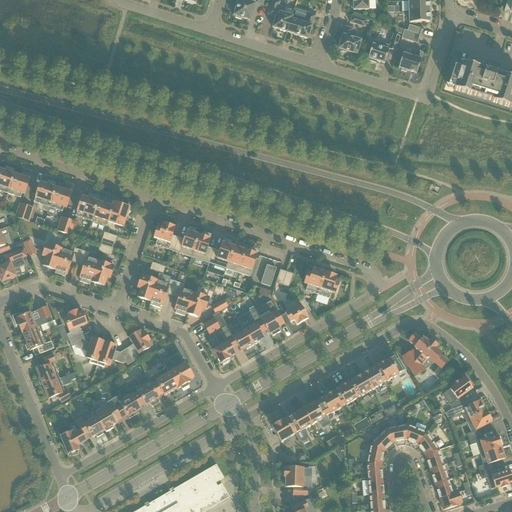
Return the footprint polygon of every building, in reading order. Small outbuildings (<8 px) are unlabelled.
[(247,0),(247,2),(240,0),(238,0),(238,2),(236,2),(234,7),(236,8),(233,16),(235,17),(235,18),(241,20),(241,19),(250,21),(256,4),(262,6),(263,0),(247,0)] [(286,33),(292,16),(291,17),(283,14),(285,8),(278,6),(280,2),(272,0),(271,6),(268,15),(275,18),(272,28),(286,33)] [(352,0),(353,4),(351,4),(351,9),(353,9),(353,11),(368,10),(367,0),(352,0)] [(429,12),(429,1),(408,2),(409,12),(429,12)] [(429,13),(429,12),(409,12),(409,24),(429,23),(429,21),(430,21),(430,22),(431,22),(430,13),(429,13)] [(300,18),(292,16),(286,33),(308,40),(315,16),(308,14),(305,21),(299,19),(300,18)] [(365,28),(367,21),(352,16),(350,23),(365,28)] [(409,26),(407,31),(420,35),(421,30),(409,26)] [(356,55),(359,46),(360,42),(350,38),(352,30),(345,28),(341,40),(340,39),(338,45),(339,45),(338,49),(340,50),(339,51),(345,53),(345,52),(356,55)] [(420,35),(407,31),(404,30),(402,35),(401,39),(416,44),(417,44),(420,35)] [(373,41),(371,49),(367,59),(370,59),(369,61),(375,63),(376,61),(384,64),(388,51),(388,50),(395,52),(400,37),(393,35),(389,46),(373,41)] [(423,53),(416,51),(414,58),(402,54),(398,68),(401,69),(401,71),(406,73),(406,71),(416,74),(423,53)] [(511,79),(499,76),(496,75),(497,70),(486,66),(484,71),(481,70),(462,64),(461,64),(455,62),(449,82),(455,84),(454,89),(453,90),(473,96),(510,108),(511,107),(510,107),(511,102),(511,79)] [(0,191),(7,194),(13,175),(12,174),(13,171),(5,168),(4,172),(0,170),(0,191)] [(20,177),(13,175),(7,194),(20,198),(21,194),(24,195),(29,180),(27,179),(26,176),(23,175),(20,177)] [(33,203),(49,208),(55,189),(54,188),(55,184),(47,182),(46,186),(40,184),(33,203)] [(62,191),(55,189),(49,208),(62,212),(63,208),(66,209),(71,194),(69,193),(68,190),(65,189),(62,191)] [(75,217),(91,222),(97,203),(95,202),(97,198),(89,195),(88,199),(81,197),(78,207),(75,217)] [(113,205),(112,205),(103,202),(102,204),(97,203),(91,222),(106,227),(108,222),(107,222),(113,205)] [(22,220),(26,206),(20,204),(15,218),(22,220)] [(113,204),(112,205),(113,205),(107,222),(108,222),(123,227),(129,209),(125,208),(125,206),(118,204),(117,205),(113,204)] [(33,209),(26,206),(22,220),(28,222),(33,209)] [(64,234),(68,220),(61,218),(57,231),(64,234)] [(75,222),(68,220),(64,234),(70,236),(75,222)] [(155,246),(173,252),(178,238),(172,236),(174,228),(162,224),(160,229),(157,228),(153,239),(157,240),(155,246)] [(191,258),(198,236),(186,232),(183,240),(178,238),(173,252),(191,258)] [(104,233),(102,239),(115,244),(117,237),(104,233)] [(2,238),(0,234),(0,254),(10,251),(8,245),(7,245),(4,237),(2,238)] [(210,240),(198,236),(191,258),(208,264),(213,250),(207,248),(210,240)] [(113,250),(115,244),(102,239),(100,245),(113,250)] [(36,254),(30,241),(24,244),(29,257),(36,254)] [(208,264),(206,272),(223,278),(226,270),(233,248),(221,244),(219,252),(213,250),(208,264)] [(54,271),(61,250),(46,245),(42,257),(45,258),(42,267),(54,271)] [(111,256),(113,250),(100,245),(97,252),(111,256)] [(238,273),(245,251),(233,248),(226,270),(238,273)] [(0,267),(0,280),(0,281),(1,284),(3,283),(3,284),(9,282),(9,281),(16,278),(12,268),(15,266),(16,268),(24,265),(23,262),(28,260),(23,249),(3,257),(3,258),(4,258),(7,264),(0,267)] [(71,263),(77,265),(81,251),(74,249),(73,254),(61,250),(54,271),(55,271),(55,274),(64,277),(65,274),(67,275),(71,263)] [(91,283),(98,262),(87,258),(88,254),(81,251),(77,265),(83,267),(79,279),(81,279),(80,282),(89,285),(90,283),(91,283)] [(257,255),(245,251),(238,273),(249,277),(257,255)] [(114,267),(98,262),(91,283),(104,287),(107,279),(110,280),(114,267)] [(163,274),(165,267),(152,263),(149,270),(163,274)] [(266,266),(260,284),(270,287),(276,269),(266,266)] [(282,286),(286,272),(280,270),(275,283),(282,286)] [(317,295),(324,274),(313,270),(311,275),(307,274),(303,284),(307,285),(305,292),(317,295)] [(293,274),(286,272),(282,286),(288,288),(293,274)] [(336,277),(324,274),(317,295),(329,299),(331,293),(335,295),(338,284),(334,283),(336,277)] [(149,302),(156,281),(141,276),(137,289),(140,290),(137,298),(149,302)] [(166,294),(172,296),(176,283),(169,280),(168,285),(156,281),(149,302),(151,303),(150,305),(159,308),(160,306),(162,306),(166,294)] [(187,314),(193,293),(182,290),(184,285),(176,283),(172,296),(178,298),(174,310),(176,311),(175,314),(184,317),(185,314),(187,314)] [(209,299),(193,293),(187,314),(199,319),(202,310),(205,311),(209,299)] [(303,299),(297,302),(304,315),(310,311),(303,299)] [(307,320),(304,315),(297,302),(296,300),(285,306),(288,312),(284,314),(290,323),(293,321),(296,326),(307,320)] [(227,307),(223,301),(211,308),(215,314),(227,307)] [(270,302),(255,311),(266,331),(269,335),(271,334),(272,337),(280,332),(279,330),(279,329),(278,328),(284,325),(270,302)] [(38,327),(52,322),(51,317),(47,307),(21,317),(20,314),(12,317),(16,326),(18,325),(22,334),(38,327)] [(249,324),(242,328),(253,347),(259,343),(258,342),(263,339),(260,334),(266,331),(255,311),(253,307),(249,310),(251,314),(245,318),(249,324)] [(67,335),(69,341),(82,336),(79,328),(86,325),(81,312),(78,314),(77,311),(68,314),(69,317),(64,319),(70,334),(67,335)] [(234,355),(231,350),(220,331),(213,319),(203,325),(209,336),(212,334),(219,346),(212,350),(213,352),(220,364),(222,364),(223,365),(229,362),(228,360),(229,359),(229,358),(234,355)] [(253,347),(242,328),(235,333),(231,326),(229,326),(220,331),(231,350),(237,346),(240,352),(245,349),(246,351),(253,347)] [(45,344),(38,327),(22,334),(29,351),(37,349),(39,355),(52,350),(49,343),(45,344)] [(133,345),(125,350),(133,362),(138,359),(137,356),(150,348),(147,343),(149,341),(144,333),(142,335),(140,332),(128,339),(133,345)] [(413,351),(402,357),(414,376),(424,370),(421,365),(424,363),(427,360),(433,365),(434,363),(441,369),(447,362),(440,356),(441,354),(439,353),(441,351),(437,348),(437,347),(430,341),(430,342),(425,338),(424,340),(422,339),(421,340),(414,335),(408,342),(415,348),(414,349),(415,350),(414,352),(413,351)] [(96,366),(104,343),(91,339),(90,344),(85,342),(82,336),(69,341),(71,347),(74,346),(75,349),(87,352),(85,359),(90,360),(89,363),(96,366)] [(116,347),(104,343),(96,366),(104,368),(105,365),(110,367),(112,361),(123,364),(125,363),(127,366),(133,362),(125,350),(120,353),(115,352),(116,347)] [(42,385),(42,386),(59,380),(52,363),(55,362),(52,355),(43,359),(45,365),(43,366),(44,368),(36,371),(40,379),(38,380),(40,386),(42,385)] [(389,360),(378,367),(386,382),(398,375),(397,375),(405,370),(398,359),(395,361),(394,358),(389,361),(389,360)] [(169,360),(163,363),(178,389),(181,388),(182,390),(188,386),(187,384),(190,382),(189,382),(193,380),(181,360),(172,365),(169,360)] [(178,390),(178,389),(163,363),(163,364),(166,369),(150,378),(152,382),(149,384),(158,398),(163,395),(164,397),(177,389),(178,390)] [(386,382),(378,367),(377,367),(378,368),(374,370),(374,369),(362,375),(371,390),(382,384),(382,383),(385,381),(386,382)] [(64,384),(78,380),(75,373),(62,378),(64,384)] [(371,390),(362,375),(351,382),(352,383),(348,385),(348,384),(347,384),(356,399),(356,398),(359,396),(360,397),(371,390)] [(465,381),(464,379),(459,383),(458,382),(454,385),(454,386),(442,396),(453,410),(463,404),(459,399),(472,389),(471,388),(472,387),(467,380),(465,381)] [(64,393),(59,380),(42,386),(48,400),(56,397),(57,399),(58,398),(61,403),(70,398),(67,392),(64,393)] [(157,398),(158,398),(149,384),(148,381),(147,381),(150,385),(142,390),(139,385),(129,392),(139,409),(145,405),(146,407),(150,404),(152,407),(159,403),(158,400),(157,398)] [(356,399),(347,384),(336,391),(337,392),(333,394),(333,393),(332,393),(341,408),(341,407),(344,405),(345,406),(356,399)] [(140,411),(139,409),(129,392),(128,392),(130,394),(121,399),(119,396),(110,401),(111,401),(110,401),(121,419),(126,416),(127,418),(128,417),(129,419),(136,416),(135,414),(140,411)] [(341,408),(332,393),(321,400),(318,403),(325,416),(329,413),(329,414),(341,408)] [(116,422),(121,419),(110,401),(100,407),(102,411),(94,415),(92,412),(103,432),(104,431),(106,433),(113,429),(112,427),(117,424),(116,422)] [(465,409),(463,404),(453,410),(455,415),(461,412),(466,422),(486,412),(480,402),(465,409)] [(325,416),(318,403),(314,405),(313,404),(302,411),(311,426),(318,422),(323,428),(330,424),(325,416)] [(311,426),(302,411),(291,417),(291,418),(288,420),(287,419),(287,420),(295,434),(300,442),(308,437),(305,429),(311,426)] [(101,433),(103,432),(92,412),(74,422),(75,423),(83,437),(88,434),(91,439),(96,436),(97,438),(103,435),(101,433)] [(486,414),(486,412),(466,422),(471,433),(466,435),(469,440),(480,436),(477,430),(491,423),(490,421),(492,420),(488,413),(486,414)] [(295,434),(287,420),(283,422),(283,421),(271,427),(280,443),(295,434)] [(86,442),(83,437),(75,423),(64,428),(66,431),(59,435),(60,437),(67,455),(69,455),(70,457),(78,454),(77,451),(78,451),(77,447),(86,442)] [(405,441),(406,426),(386,430),(393,443),(405,441)] [(417,445),(426,434),(406,426),(405,441),(417,445)] [(384,452),(393,443),(386,430),(371,445),(384,452)] [(438,451),(426,434),(417,445),(424,456),(438,451)] [(482,442),(480,436),(469,440),(471,446),(476,444),(480,455),(501,448),(500,446),(502,446),(499,438),(498,439),(497,437),(482,442)] [(381,465),(384,452),(371,445),(366,466),(381,465)] [(504,459),(501,448),(480,455),(483,466),(478,468),(480,474),(491,470),(489,464),(504,459)] [(443,466),(438,451),(424,456),(425,456),(427,462),(426,462),(429,470),(430,470),(443,466)] [(381,465),(366,466),(368,481),(382,480),(382,479),(382,472),(381,472),(380,465),(381,465)] [(204,511),(229,498),(221,485),(217,487),(215,484),(223,479),(216,466),(174,490),(175,493),(171,495),(170,493),(149,505),(150,507),(146,509),(145,507),(136,511),(204,511)] [(448,480),(443,466),(430,470),(432,477),(431,477),(434,484),(434,485),(448,480)] [(293,496),(307,496),(311,494),(311,478),(303,477),(303,469),(285,469),(284,469),(284,470),(282,472),(282,475),(284,477),(284,478),(285,478),(285,488),(293,488),(293,496)] [(493,476),(491,470),(480,474),(482,480),(487,479),(489,486),(490,490),(495,489),(501,487),(501,488),(507,487),(506,485),(511,483),(511,482),(511,481),(511,477),(510,472),(509,473),(508,471),(493,476)] [(382,487),(382,480),(368,481),(369,496),(383,495),(384,495),(383,487),(382,487)] [(453,495),(448,480),(434,485),(437,491),(436,492),(439,499),(458,493),(453,495)] [(462,504),(458,493),(439,499),(443,511),(456,507),(456,506),(462,504)] [(384,502),(383,495),(369,496),(370,511),(384,511),(384,510),(385,510),(384,502)] [(311,500),(304,501),(292,508),(294,511),(315,511),(313,506),(314,506),(311,500)]
